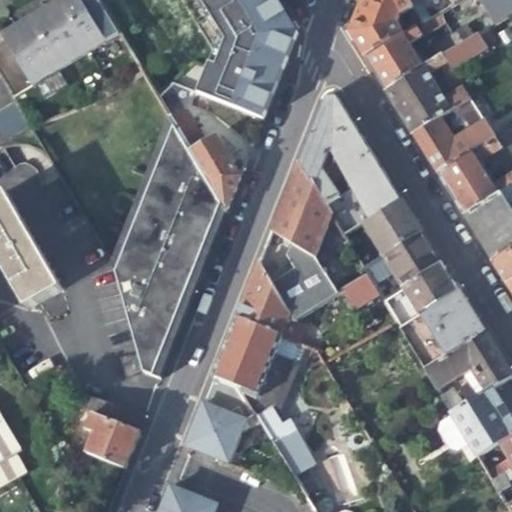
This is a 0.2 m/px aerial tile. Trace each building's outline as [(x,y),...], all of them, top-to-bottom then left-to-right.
[(98,0),(61,0),(0,36),(31,89),(121,36),(98,0)] [(184,0),(220,56),(203,97),(265,120),(281,78),(298,34),(276,0),(184,0)] [(414,11),(410,5),(407,0),(366,0),(352,37),(367,62),(405,38),(399,28),(400,20),(414,11)] [(436,19),(424,0),(418,0),(410,5),(414,11),(419,18),(424,27),(436,19)] [(447,0),(453,8),(466,0),(447,0)] [(511,0),(487,0),(502,23),(511,16),(511,0)] [(439,17),(436,19),(424,27),(405,38),(367,62),(376,77),(387,94),(425,71),(411,48),(445,26),(439,17)] [(479,37),(443,59),(452,72),(487,50),(479,37)] [(460,86),(452,72),(443,59),(425,71),(387,94),(395,107),(414,137),(440,120),(452,112),(436,87),(449,79),(455,89),(460,86)] [(168,115),(174,126),(230,213),(244,174),(249,159),(239,149),(232,155),(221,136),(210,139),(188,109),(181,112),(176,115),(173,110),(180,106),(171,91),(162,104),(168,115)] [(369,149),(338,99),(327,99),(309,143),(301,164),(332,215),(346,237),(363,227),(388,211),(402,202),(369,149)] [(452,112),(440,120),(414,137),(424,153),(439,176),(495,142),(484,124),(470,101),(452,112)] [(16,104),(0,112),(0,147),(32,129),(16,104)] [(174,126),(168,115),(112,257),(116,273),(174,126)] [(230,213),(174,126),(116,273),(144,376),(162,381),(172,354),(196,295),(214,250),(230,213)] [(511,131),(497,141),(502,150),(511,165),(511,131)] [(482,162),(502,150),(497,141),(495,142),(439,176),(454,201),(466,221),(511,190),(511,177),(497,187),(482,162)] [(319,249),(332,215),(301,164),(278,221),(273,235),(316,256),(319,260),(326,252),(319,249)] [(511,204),(511,190),(466,221),(478,241),(493,264),(511,252),(511,208),(511,206),(511,204)] [(0,264),(28,314),(60,296),(7,197),(0,201),(0,264)] [(363,227),(384,260),(423,236),(411,217),(402,202),(388,211),(363,227)] [(339,295),(319,260),(316,256),(273,235),(261,264),(297,321),(339,295)] [(387,302),(443,268),(431,248),(423,236),(384,260),(367,270),(370,276),(382,295),(387,302)] [(511,252),(493,264),(505,283),(511,294),(511,252)] [(302,328),(297,321),(261,264),(248,298),(239,321),(295,345),(302,328)] [(408,297),(422,318),(459,294),(449,278),(443,268),(387,302),(399,322),(398,323),(402,331),(414,323),(404,308),(399,311),(395,305),(408,297)] [(358,310),(382,295),(370,276),(346,291),(358,310)] [(427,373),(485,336),(471,313),(459,294),(422,318),(414,323),(402,331),(427,373)] [(291,369),(300,346),(295,345),(239,321),(224,357),(215,380),(238,390),(291,477),(306,467),(278,420),(298,372),(291,369)] [(465,376),(479,399),(493,391),(511,379),(511,378),(499,358),(485,336),(427,373),(438,390),(465,376)] [(144,377),(139,359),(121,363),(126,382),(144,377)] [(447,391),(441,395),(453,415),(465,408),(455,392),(449,396),(447,391)] [(503,408),(493,391),(479,399),(465,408),(453,415),(451,416),(476,458),(478,457),(511,436),(511,421),(510,419),(503,424),(495,412),(503,408)] [(143,427),(147,419),(78,394),(73,409),(95,417),(140,435),(143,427)] [(229,464),(248,418),(200,398),(181,444),(229,464)] [(508,416),(503,408),(495,412),(503,424),(510,419),(508,416)] [(0,489),(19,477),(28,472),(15,453),(20,448),(0,417),(0,489)] [(88,455),(126,469),(134,450),(140,435),(95,417),(89,431),(96,435),(88,455)] [(505,453),(511,463),(511,436),(478,457),(494,485),(505,478),(494,460),(505,453)] [(511,483),(511,473),(505,478),(494,485),(508,508),(511,505),(511,489),(509,485),(511,483)] [(214,511),(218,503),(168,485),(157,511),(214,511)]
